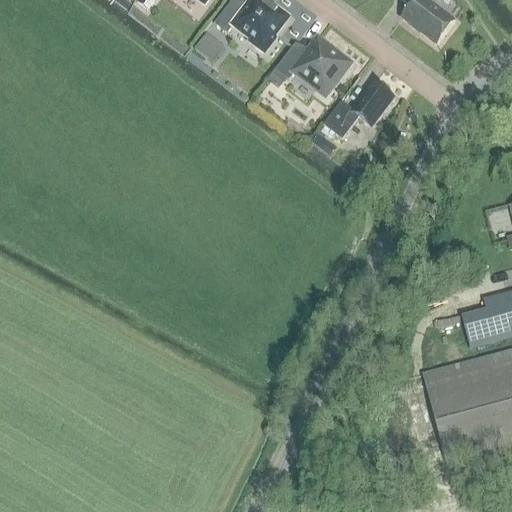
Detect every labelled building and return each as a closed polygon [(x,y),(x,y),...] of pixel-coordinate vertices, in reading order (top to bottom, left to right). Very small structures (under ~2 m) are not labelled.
[(158,0),(139,0),(136,4),(148,14),(158,0)] [(250,43),(251,46),(264,56),(273,43),(273,40),(288,21),(261,0),(252,0),(245,9),(241,10),(232,2),(213,27),(226,36),(232,29),(250,43)] [(397,0),(409,9),(401,20),(436,47),(453,24),(427,4),(429,0),(397,0)] [(219,46),(206,36),(193,52),(206,62),(219,46)] [(287,82),(293,75),(324,99),(349,67),(317,43),(306,57),(294,48),(275,72),(287,82)] [(322,128),(341,142),(358,120),(372,130),(394,101),(372,85),(352,112),(340,104),(322,128)] [(321,155),(329,145),(318,137),(310,147),(321,155)] [(461,320),(470,352),(511,341),(511,351),(421,376),(448,477),(511,460),(511,294),(483,302),(485,313),(461,320)]
